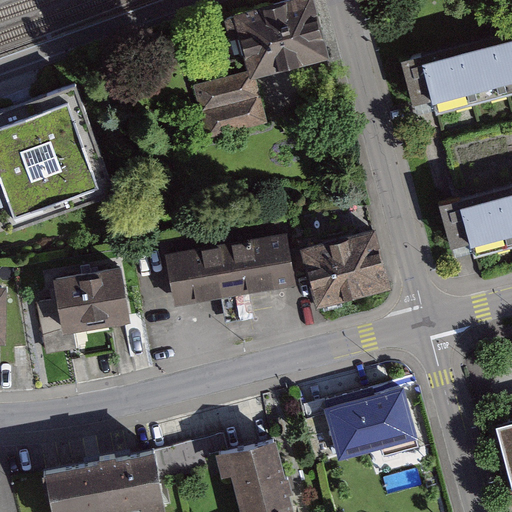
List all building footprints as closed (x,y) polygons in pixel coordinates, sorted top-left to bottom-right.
[(313,0),(251,0),(223,8),(243,77),(329,52),(313,0)] [(511,85),(511,30),(423,55),(420,43),(402,48),(416,99),(429,95),(432,108),(511,85)] [(248,116),(237,75),(186,89),(196,130),(248,116)] [(78,84),(0,112),(0,221),(5,235),(119,192),(78,84)] [(449,192),(432,196),(445,249),(455,247),(458,256),(511,242),(511,187),(452,203),(449,192)] [(392,286),(378,224),(303,241),(317,303),(392,286)] [(281,233),(166,255),(175,305),(291,283),(281,233)] [(35,292),(44,355),(74,351),(70,327),(134,317),(126,263),(62,273),(64,288),(35,292)] [(407,453),(430,446),(412,382),(381,390),(379,382),(339,393),(342,406),(322,411),(335,460),(404,441),(407,453)] [(511,418),(492,424),(511,495),(511,418)] [(291,511),(269,434),(212,450),(229,511),(291,511)] [(162,474),(211,462),(206,440),(157,451),(162,474)] [(163,508),(152,450),(35,472),(42,511),(108,511),(145,505),(147,511),(163,508)]
